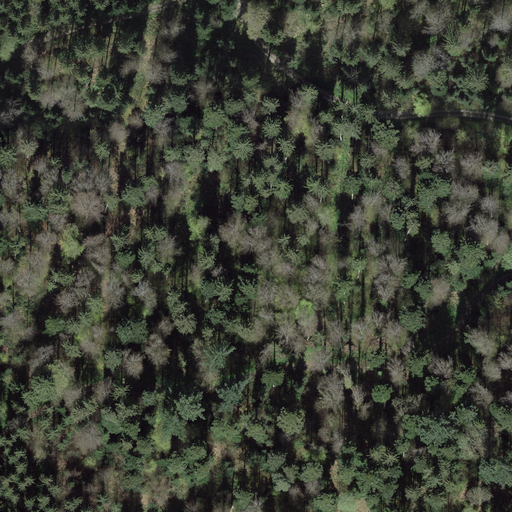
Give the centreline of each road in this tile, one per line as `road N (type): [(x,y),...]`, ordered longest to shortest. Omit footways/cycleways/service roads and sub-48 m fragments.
road 1 (track): [(511,273),(483,293),(450,341),(420,361),(277,368),(199,390),(91,386),(0,434)]
road 2 (track): [(511,120),(381,114),(330,96),(257,45),(239,0)]
road 3 (track): [(177,0),(69,26),(0,60)]
